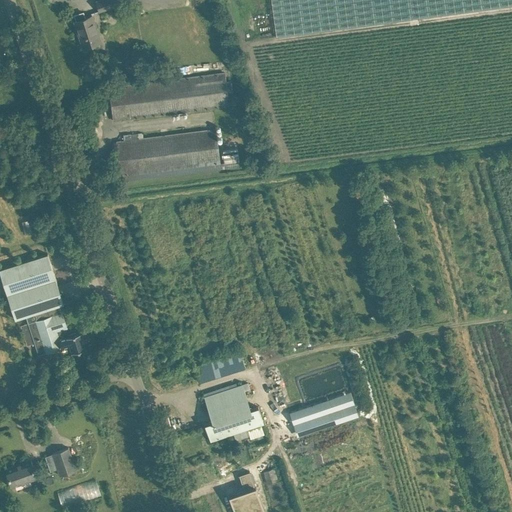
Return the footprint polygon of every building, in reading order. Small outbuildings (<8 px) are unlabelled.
[(99,12),(118,6),(115,0),(100,0),(95,2),(99,12)] [(511,0),(270,0),(276,37),(511,4),(511,0)] [(92,44),(100,41),(92,15),(85,17),(83,11),(73,14),(76,21),(74,21),(83,47),(92,44)] [(225,81),(224,72),(109,87),(114,120),(229,106),(228,98),(233,97),(231,80),(225,81)] [(121,175),(123,175),(124,180),(240,166),(238,148),(223,150),(223,154),(222,154),(222,157),(223,157),(224,162),(220,163),(216,128),(139,138),(138,132),(131,133),(123,134),(124,140),(116,141),(121,175)] [(78,350),(79,350),(80,352),(90,349),(86,339),(84,340),(81,331),(70,335),(62,312),(61,312),(59,304),(63,303),(48,253),(0,268),(0,272),(15,319),(25,316),(27,323),(20,325),(26,345),(35,342),(38,354),(62,347),(62,346),(69,344),(72,351),(78,350)] [(240,352),(194,366),(199,380),(244,366),(240,352)] [(339,355),(262,375),(266,392),(343,371),(339,355)] [(268,394),(272,411),(350,391),(345,374),(268,394)] [(249,409),(243,390),(249,389),(247,383),(242,384),(214,393),(204,396),(212,421),(205,423),(210,440),(220,437),(263,423),(257,406),(249,409)] [(357,436),(365,435),(362,423),(355,424),(357,436)] [(286,444),(290,458),(347,442),(343,428),(286,444)] [(367,440),(293,466),(298,481),(372,455),(367,440)] [(52,453),(53,453),(58,468),(60,475),(76,469),(68,447),(52,453)] [(12,486),(37,477),(31,459),(5,468),(7,473),(4,474),(7,483),(10,482),(12,486)] [(372,464),(300,485),(304,502),(377,481),(372,464)] [(266,483),(277,480),(274,468),(263,472),(266,483)] [(249,511),(267,511),(256,475),(240,480),(249,511)] [(62,505),(101,495),(97,481),(58,491),(62,505)] [(329,501),(307,507),(308,511),(347,511),(387,501),(382,483),(329,498),(329,501)]
